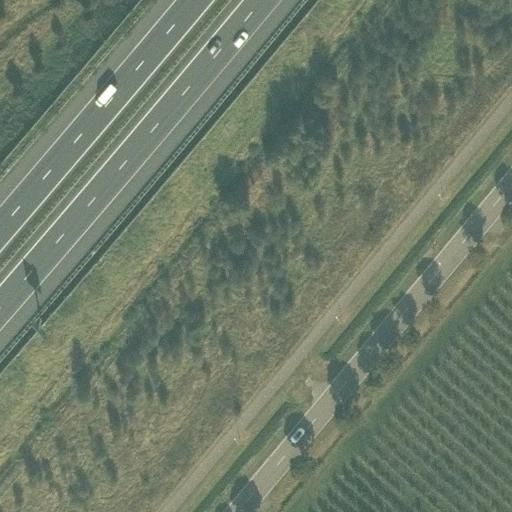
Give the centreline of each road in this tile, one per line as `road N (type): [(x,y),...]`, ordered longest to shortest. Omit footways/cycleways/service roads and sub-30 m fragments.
road 1 (tertiary): [(236,511),(511,183)]
road 2 (motorway): [(0,308),(264,0)]
road 3 (motorway): [(186,0),(0,220)]
